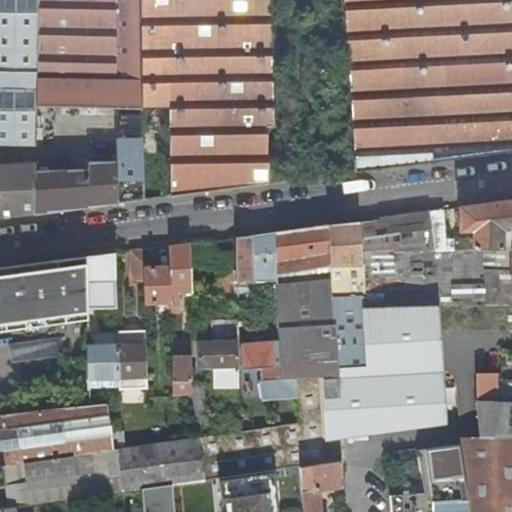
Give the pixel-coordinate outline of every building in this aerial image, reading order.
[(38,0),(0,0),(0,72),(37,74),(38,0)] [(37,106),(116,107),(116,45),(115,0),(38,0),(37,74),(0,72),(0,189),(36,187),(36,212),(80,206),(117,202),(116,163),(89,162),(88,169),(61,172),(45,172),(36,172),(36,162),(5,164),(5,144),(36,145),(37,106)] [(115,0),(116,45),(141,45),(140,24),(139,0),(115,0)] [(139,0),(140,24),(167,24),(166,0),(139,0)] [(166,0),(167,24),(169,108),(170,195),(207,190),(234,187),(232,96),(233,95),(231,30),(230,0),(166,0)] [(232,96),(234,187),(255,184),(269,182),(268,126),(273,125),(269,0),(230,0),(231,30),(233,95),(232,96)] [(344,0),(356,171),(402,165),(432,161),(430,125),(390,127),(387,67),(395,66),(393,36),(400,35),(397,0),(344,0)] [(511,0),(397,0),(400,35),(393,36),(395,66),(387,67),(390,127),(430,125),(432,161),(511,150),(511,0)] [(142,107),(169,108),(167,24),(140,24),(141,45),(142,107)] [(116,107),(142,107),(141,45),(116,45),(116,107)] [(137,192),(143,192),(142,146),(116,147),(116,163),(117,202),(130,200),(138,199),(137,192)] [(0,216),(14,215),(36,212),(36,187),(0,189),(0,216)] [(444,209),(362,220),(363,251),(511,247),(511,199),(459,207),(460,230),(465,230),(465,238),(447,238),(444,209)] [(327,437),(340,435),(442,421),(441,325),(511,324),(511,303),(366,305),(363,251),(362,220),(277,231),(279,281),(280,341),(281,378),(297,377),(301,421),(325,418),(327,437)] [(239,318),(239,330),(245,329),(244,281),(279,281),(277,231),(257,234),(237,236),(238,270),(238,299),(239,318)] [(181,292),(193,292),(190,243),(181,244),(170,245),(171,266),(172,301),(172,309),(181,309),(181,292)] [(511,247),(363,251),(366,305),(511,303),(511,247)] [(131,279),(144,278),(144,267),(143,249),(131,251),(131,279)] [(0,328),(89,318),(89,287),(89,255),(0,267),(0,328)] [(171,266),(144,267),(144,278),(145,301),(172,301),(171,266)] [(220,300),(238,299),(238,270),(219,271),(220,300)] [(90,378),(119,377),(118,343),(118,330),(117,327),(117,325),(100,325),(100,320),(105,316),(104,287),(89,287),(89,318),(90,378)] [(239,330),(239,318),(213,319),(213,339),(198,340),(200,367),(215,367),(215,385),(240,385),(239,330)] [(147,342),(146,326),(128,327),(129,343),(147,342)] [(119,377),(148,376),(147,342),(129,343),(128,327),(117,327),(118,330),(118,343),(119,377)] [(8,359),(59,358),(58,339),(8,340),(8,359)] [(262,366),(262,379),(281,378),(280,341),(274,341),(273,341),(244,343),(244,367),(262,366)] [(193,343),(173,344),(174,394),(194,391),(192,384),(193,343)] [(493,399),(492,372),(478,372),(478,399),(493,399)] [(204,382),(192,384),(194,391),(200,436),(212,434),(204,382)] [(511,511),(511,400),(493,399),(478,399),(480,440),(461,443),(462,449),(469,498),(469,511),(511,511)] [(90,404),(0,413),(0,463),(113,449),(108,402),(90,404)] [(325,418),(301,421),(212,434),(200,436),(206,479),(218,477),(276,469),(301,465),(342,460),(340,435),(327,437),(325,418)] [(121,475),(123,490),(142,488),(172,483),(206,479),(200,436),(113,449),(0,463),(0,485),(6,485),(9,506),(13,506),(79,496),(77,481),(121,475)] [(469,511),(469,498),(462,449),(446,451),(453,500),(434,502),(434,511),(469,511)] [(320,511),(319,488),(344,485),(343,460),(342,460),(301,465),(302,481),(304,511),(320,511)] [(279,511),(276,469),(218,477),(220,495),(229,496),(232,511),(279,511)] [(77,481),(79,496),(123,490),(121,475),(77,481)] [(142,488),(144,511),(174,511),(172,483),(142,488)] [(434,511),(434,502),(391,505),(391,511),(434,511)]
